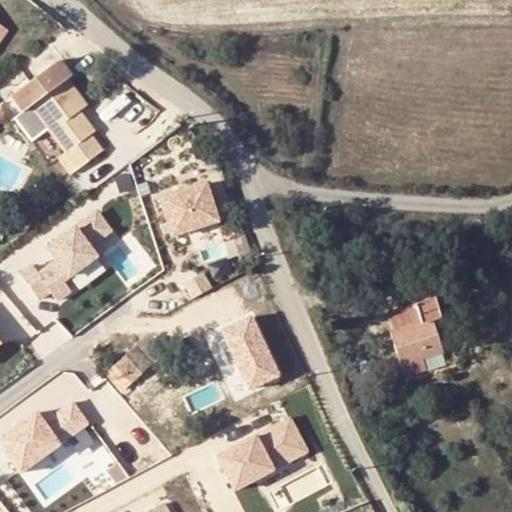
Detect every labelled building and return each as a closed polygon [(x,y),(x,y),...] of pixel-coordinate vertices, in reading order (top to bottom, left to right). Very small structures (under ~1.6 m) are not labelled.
[(95,133),(99,129),(85,108),(79,100),(87,95),(72,75),(75,73),(64,57),(18,91),(31,110),(40,103),(71,148),(65,153),(76,169),(106,148),(95,133)] [(87,95),(79,100),(85,108),(92,103),(87,95)] [(206,183),(160,198),(172,236),(218,220),(206,183)] [(33,265),(20,274),(38,298),(50,290),(57,299),(70,290),(63,280),(95,256),(89,246),(109,230),(96,212),(48,247),(58,259),(39,273),(33,265)] [(388,332),(398,366),(422,359),(439,354),(428,319),(435,316),(428,295),(385,310),(391,332),(388,332)] [(250,317),(222,331),(249,388),(278,375),(250,317)] [(148,369),(134,350),(116,363),(131,383),(148,369)] [(426,372),(422,359),(398,366),(403,380),(426,372)] [(36,412),(0,438),(0,444),(20,473),(87,424),(72,403),(44,423),(36,412)] [(290,418),(217,456),(234,490),(308,452),(290,418)] [(50,497),(80,477),(69,460),(38,479),(50,497)] [(167,511),(163,503),(146,511),(167,511)]
